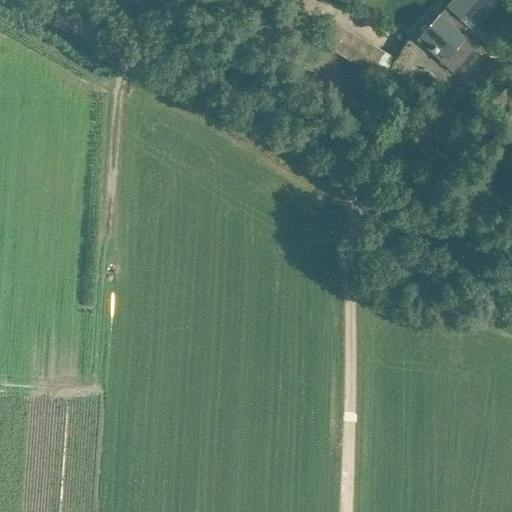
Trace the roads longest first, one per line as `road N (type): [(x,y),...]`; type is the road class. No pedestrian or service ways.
road 1 (unclassified): [(511,268),(36,0)]
road 2 (unknown): [(352,177),(345,511)]
